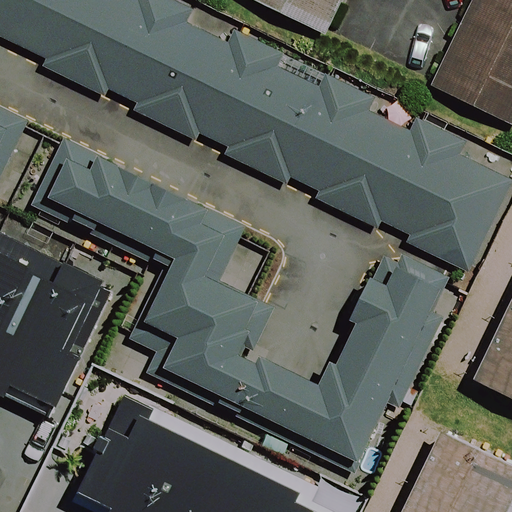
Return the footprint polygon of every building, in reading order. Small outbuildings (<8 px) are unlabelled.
[(0,0),(0,13),(490,254),(511,209),(511,144),(216,0),(0,0)] [(511,0),(477,0),(434,84),(511,123),(511,0)] [(56,119),(0,91),(0,191),(16,200),(56,119)] [(263,224),(86,138),(53,204),(189,271),(162,325),(196,341),(177,382),(365,474),(456,290),(404,264),(347,379),(255,334),(278,285),(242,267),(263,224)] [(110,294),(0,239),(0,388),(50,413),(110,294)] [(511,314),(481,375),(511,390),(511,314)] [(339,511),(345,501),(149,405),(95,511),(339,511)] [(511,511),(511,453),(454,424),(408,511),(511,511)]
